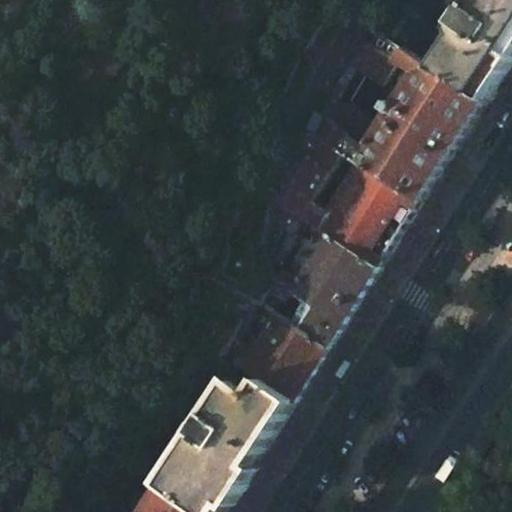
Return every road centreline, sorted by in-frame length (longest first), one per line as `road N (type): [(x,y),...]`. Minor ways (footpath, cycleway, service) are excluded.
road 1 (residential): [(322,511),(411,372),(381,354)]
road 2 (primary): [(381,354),(281,511)]
road 3 (primary): [(412,511),(511,356)]
road 4 (primary): [(511,147),(437,265)]
